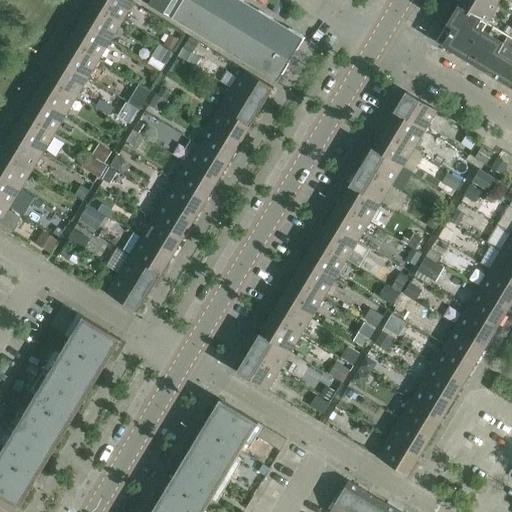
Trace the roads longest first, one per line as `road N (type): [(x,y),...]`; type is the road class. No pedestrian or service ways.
road 1 (tertiary): [(189,357),(379,36)]
road 2 (residential): [(441,511),(189,357)]
road 3 (tertiary): [(95,511),(189,357)]
road 4 (residential): [(379,36),(511,121)]
